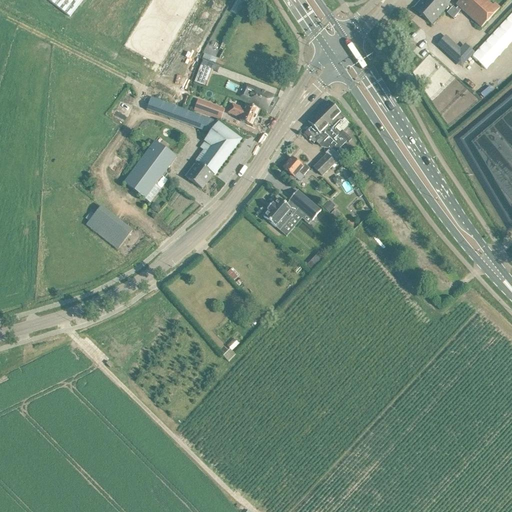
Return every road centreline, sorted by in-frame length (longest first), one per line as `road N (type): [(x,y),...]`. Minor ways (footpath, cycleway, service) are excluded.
road 1 (tertiary): [(0,335),(87,308),(175,256),(227,205),(299,102)]
road 2 (primary): [(508,287),(352,50)]
road 3 (primary): [(339,67),(423,193),(508,287)]
